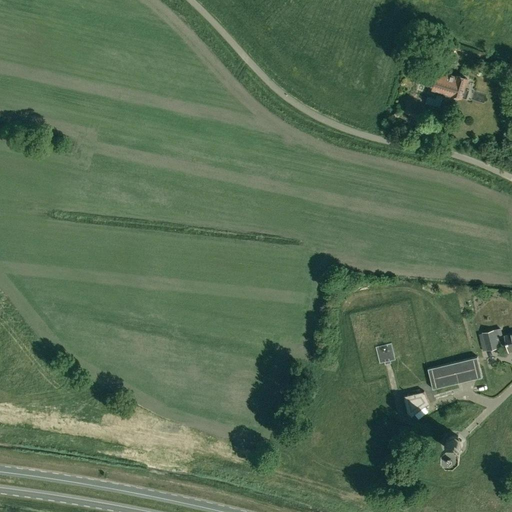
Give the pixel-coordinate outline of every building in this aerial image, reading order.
[(451,94),(461,97),(466,98),(469,90),(464,88),(467,78),(458,76),(458,78),(447,74),(446,76),(438,73),(434,85),(445,89),(442,97),(449,99),(451,94)] [(446,122),(449,110),(435,105),(431,117),(446,122)] [(499,347),(496,338),(494,330),(483,333),(487,350),(499,347)] [(385,364),(386,364),(391,362),(391,360),(395,359),(391,343),(376,347),(380,363),(384,362),(385,364)] [(477,356),(428,368),(433,389),(483,377),(477,356)] [(424,391),(404,396),(408,412),(413,417),(416,413),(423,408),(430,404),(424,391)] [(448,438),(447,439),(446,440),(446,441),(445,443),(445,444),(446,446),(446,447),(447,448),(448,449),(449,450),(450,451),(451,452),(453,452),(454,452),(455,452),(457,451),(458,451),(459,450),(460,449),(461,448),(461,447),(462,445),(462,444),(462,442),(461,441),(461,440),(460,439),(459,438),(458,437),(457,436),(455,436),(454,436),(453,436),(451,436),(450,436),(449,437),(448,438)]
